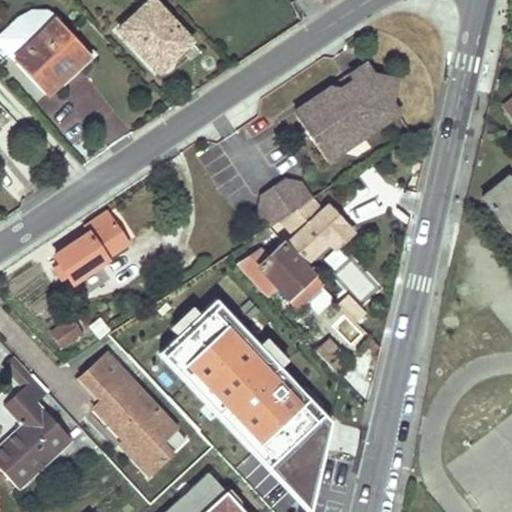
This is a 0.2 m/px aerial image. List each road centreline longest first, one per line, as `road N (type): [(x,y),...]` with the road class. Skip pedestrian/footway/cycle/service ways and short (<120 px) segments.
road 1 (secondary): [(482,0),(363,511)]
road 2 (residential): [(0,247),(370,0)]
